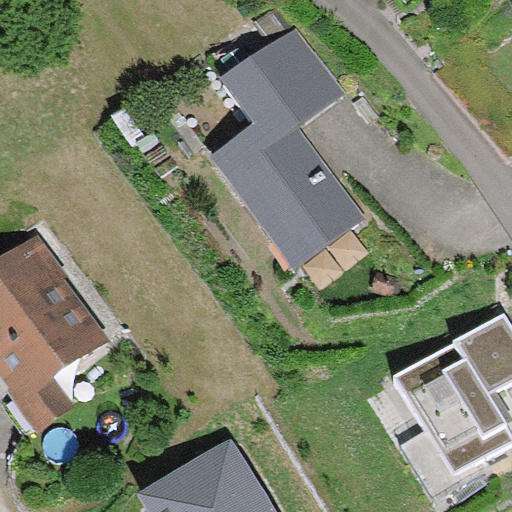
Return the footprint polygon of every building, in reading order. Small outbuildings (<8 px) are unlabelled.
[(256,127),(212,160),(294,269),(366,215),(301,129),(348,94),(298,27),(223,83),(256,127)] [(39,238),(0,267),(0,380),(10,393),(8,395),(19,409),(57,380),(110,341),(64,279),(67,277),(39,238)] [(511,441),(511,330),(504,317),(396,382),(455,476),(511,441)] [(76,406),(57,380),(19,409),(38,434),(76,406)] [(276,511),(267,496),(237,445),(141,502),(147,511),(276,511)]
